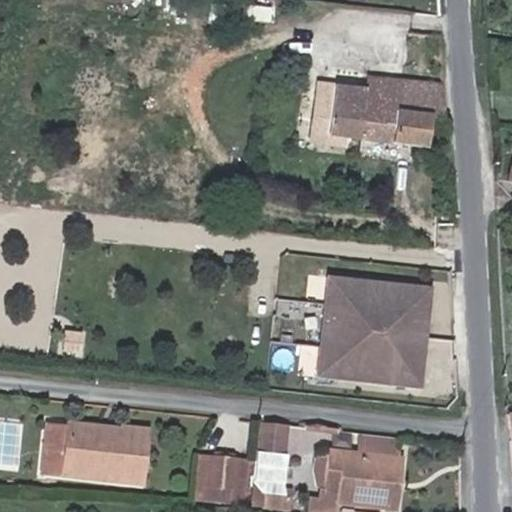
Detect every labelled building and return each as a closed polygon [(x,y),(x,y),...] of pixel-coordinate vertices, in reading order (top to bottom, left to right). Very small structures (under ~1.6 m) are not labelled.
[(443,114),(442,88),(380,78),(368,77),(366,88),(336,83),(331,117),(315,114),(311,139),(346,144),(347,135),(427,148),(431,113),(443,114)] [(340,181),(324,179),(320,202),(337,204),(340,181)] [(428,391),(438,286),(408,283),(407,289),(359,284),(359,278),(334,276),(324,381),(350,383),(350,378),(398,382),(398,388),(428,391)] [(102,422),(67,418),(67,421),(48,420),(44,471),(147,479),(151,425),(126,423),(126,431),(101,429),(102,422)] [(262,419),(254,507),(287,510),(295,422),(262,419)] [(340,499),(399,505),(406,452),(330,446),(326,485),(341,487),(340,499)] [(210,483),(213,452),(198,450),(196,481),(210,483)] [(231,486),(233,453),(213,452),(210,483),(209,498),(229,500),(231,486)] [(248,455),(233,453),(231,486),(247,486),(248,455)]
